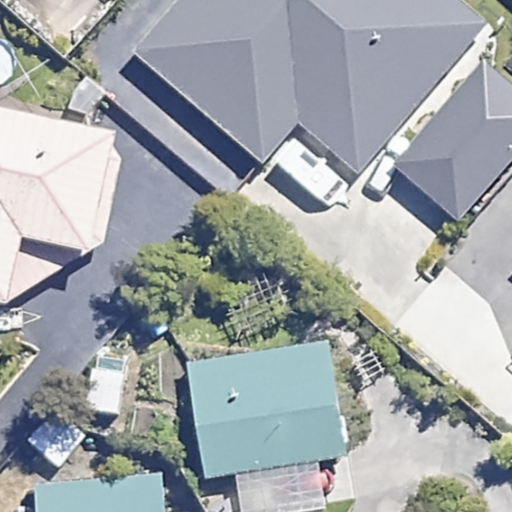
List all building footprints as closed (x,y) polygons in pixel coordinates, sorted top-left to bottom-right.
[(6,0),(4,3),(70,62),(121,4),(115,0),(6,0)] [(483,32),(447,0),(183,0),(139,51),(264,162),(299,122),(357,173),(483,32)] [(511,167),(511,87),(477,59),(395,160),(469,220),(511,167)] [(0,303),(10,305),(91,253),(116,136),(0,111),(0,303)] [(330,337),(184,371),(211,486),(356,453),(330,337)] [(128,370),(88,366),(83,414),(123,418),(128,370)] [(89,435),(52,410),(26,448),(63,473),(89,435)] [(40,511),(164,511),(162,483),(39,492),(40,511)]
